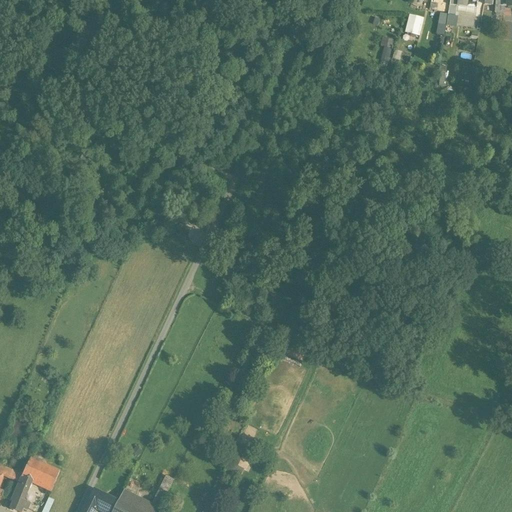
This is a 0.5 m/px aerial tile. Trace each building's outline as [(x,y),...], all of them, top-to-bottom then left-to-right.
[(450,0),(450,3),(449,7),(455,8),(456,8),(457,0),(450,0)] [(457,0),(460,0),(459,9),(476,11),(477,1),(469,0),(457,0)] [(492,0),(484,0),(484,2),(483,7),(491,8),(492,0)] [(454,16),(448,16),(447,16),(445,28),(456,29),(457,17),(454,16)] [(405,35),(420,38),(424,21),(409,17),(405,35)] [(436,25),(435,35),(443,36),(444,26),(436,25)] [(248,445),(239,441),(225,471),(240,479),(244,469),(238,466),(248,445)] [(34,451),(30,460),(42,466),(46,456),(34,451)] [(22,476),(21,478),(29,481),(31,482),(31,483),(50,492),(59,473),(42,466),(30,460),(22,476)] [(22,476),(4,469),(1,477),(18,484),(21,478),(22,476)] [(0,498),(0,479),(0,478),(0,506),(5,508),(8,502),(0,498)] [(16,490),(11,501),(13,502),(10,510),(14,511),(20,511),(22,509),(27,511),(29,505),(23,502),(31,483),(31,482),(29,481),(21,478),(18,484),(19,484),(16,490)] [(148,506),(157,511),(171,484),(162,480),(148,506)] [(6,485),(0,498),(8,502),(9,500),(11,501),(16,490),(6,485)] [(112,511),(117,503),(93,490),(87,503),(95,507),(105,511),(112,511)] [(121,493),(117,503),(136,511),(156,511),(157,511),(148,506),(121,493)] [(11,501),(9,500),(8,502),(5,508),(10,510),(13,502),(11,501)] [(92,511),(95,507),(87,503),(83,511),(92,511)] [(136,511),(117,503),(112,511),(136,511)]
